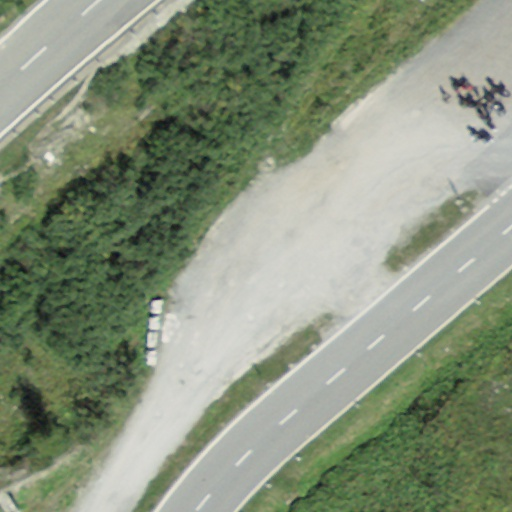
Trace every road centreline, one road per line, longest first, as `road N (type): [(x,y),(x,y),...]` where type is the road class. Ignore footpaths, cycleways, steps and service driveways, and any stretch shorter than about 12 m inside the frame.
road 1 (primary): [(511,226),(257,444),(194,511)]
road 2 (primary): [(99,0),(0,89)]
